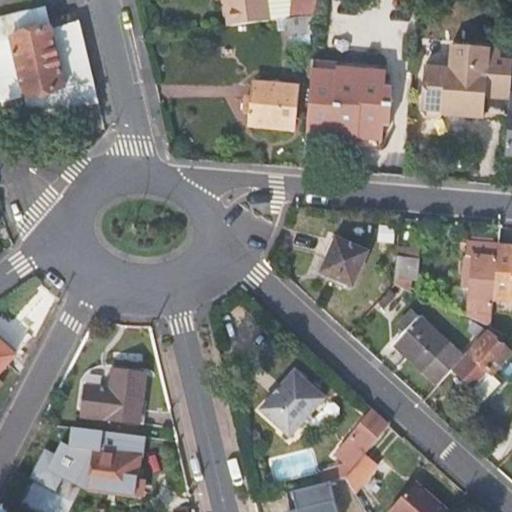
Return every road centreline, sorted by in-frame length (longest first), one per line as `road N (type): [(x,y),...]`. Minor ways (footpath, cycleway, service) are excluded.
road 1 (residential): [(202,260),(259,275),(511,511)]
road 2 (residential): [(511,206),(293,188),(198,194)]
road 3 (residential): [(168,291),(221,511)]
road 4 (residential): [(102,283),(72,320),(0,460)]
road 5 (residential): [(101,0),(139,163)]
